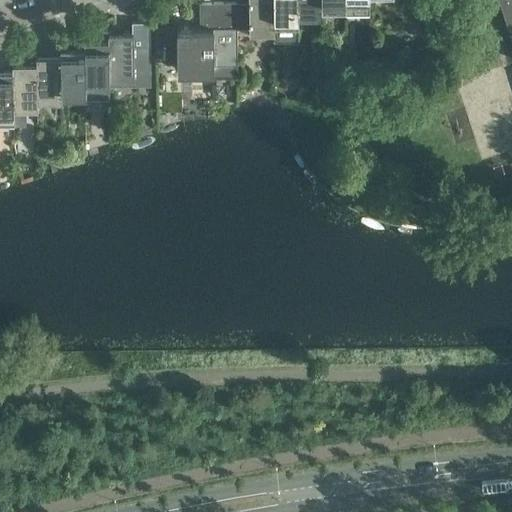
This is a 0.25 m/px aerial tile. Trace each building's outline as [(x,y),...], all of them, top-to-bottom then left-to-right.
[(273,0),(248,0),(249,2),(249,27),(249,32),(274,32),(274,25),(273,0)] [(298,17),(297,0),(273,0),(274,25),(298,24),(298,17)] [(322,9),(321,0),(297,0),(298,17),(322,17),(322,9)] [(345,0),(321,0),(322,9),(346,9),(346,2),(345,2),(345,0)] [(511,0),(499,0),(511,39),(511,0)] [(213,23),(213,2),(199,3),(200,23),(213,23)] [(225,27),(225,2),(213,2),(213,23),(213,27),(225,27)] [(237,27),(237,2),(225,2),(225,27),(237,27)] [(249,27),(249,2),(237,2),(237,27),(249,27)] [(214,63),(213,27),(213,23),(200,23),(200,27),(177,27),(177,64),(214,63)] [(134,77),(133,31),(108,32),(108,39),(109,39),(109,77),(110,77),(134,77)] [(109,39),(108,39),(84,39),(84,47),(85,47),(85,85),(86,85),(110,85),(110,77),(109,77),(109,39)] [(85,85),(85,47),(84,47),(60,47),(60,54),(61,54),(61,93),(62,93),(86,92),(86,85),(85,85)] [(61,54),(60,54),(36,55),(36,62),(37,62),(38,100),(62,100),(62,93),(61,93),(61,54)] [(37,62),(36,62),(12,62),(12,70),(13,70),(14,108),(38,108),(38,100),(37,62)] [(14,108),(13,70),(12,70),(0,70),(0,115),(14,115),(14,108)]
